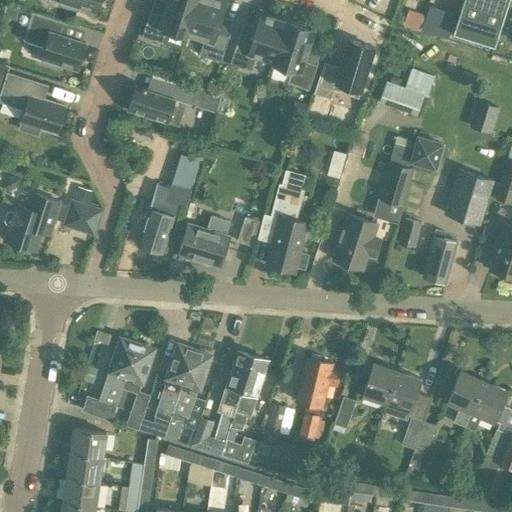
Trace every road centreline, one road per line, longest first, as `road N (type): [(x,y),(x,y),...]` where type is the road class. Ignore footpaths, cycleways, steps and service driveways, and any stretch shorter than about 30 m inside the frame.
road 1 (unclassified): [(95,284),(511,317)]
road 2 (residential): [(95,284),(115,190),(91,133),(133,0)]
road 3 (unclassified): [(11,511),(54,284)]
